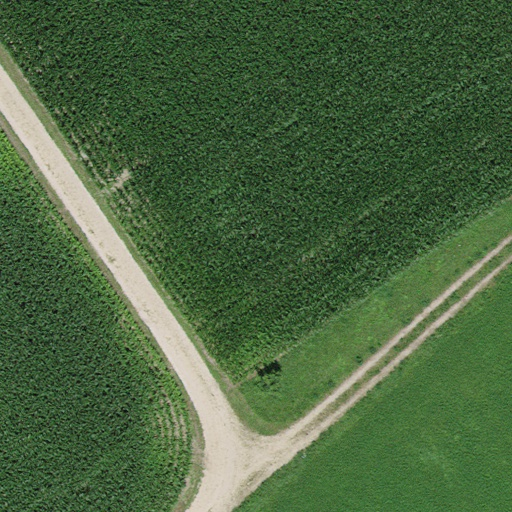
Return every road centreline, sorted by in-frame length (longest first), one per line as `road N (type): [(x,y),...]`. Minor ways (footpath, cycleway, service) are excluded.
road 1 (track): [(0,105),(248,473)]
road 2 (track): [(248,473),(511,254)]
